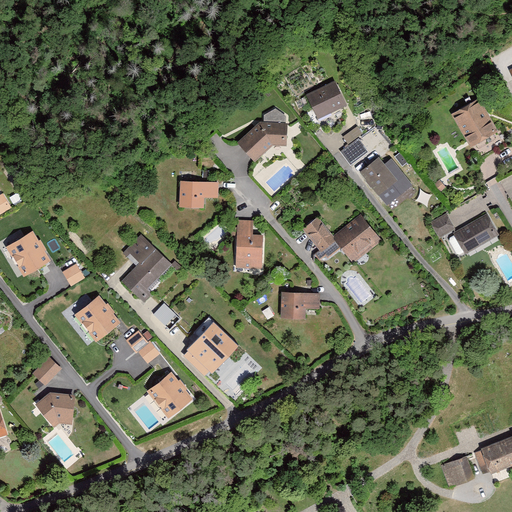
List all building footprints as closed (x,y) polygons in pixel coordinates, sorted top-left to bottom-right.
[(337,81),(308,95),(320,119),(348,106),(337,81)] [(481,98),(454,115),(476,149),(502,132),(481,98)] [(276,144),(289,145),(291,124),(287,123),(287,117),(278,109),(266,114),(266,122),(262,122),(240,143),(259,161),(276,144)] [(359,127),(343,137),(349,145),(364,134),(359,127)] [(360,139),(342,152),(351,165),(369,153),(360,139)] [(381,158),(362,173),(388,207),(414,187),(393,160),(386,165),(381,158)] [(440,180),(435,185),(441,193),(447,188),(440,180)] [(220,183),(183,182),(182,208),(206,209),(206,200),(220,200),(220,183)] [(5,193),(0,196),(0,216),(13,208),(5,193)] [(458,230),(448,214),(433,222),(442,239),(458,230)] [(320,216),(303,230),(324,255),(338,244),(356,266),(386,241),(365,215),(337,237),(320,216)] [(490,215),(456,233),(469,255),(502,237),(490,215)] [(256,221),(239,220),(238,268),(264,269),(265,235),(255,235),(256,221)] [(36,231),(8,247),(25,278),(53,262),(36,231)] [(143,234),(127,250),(141,263),(124,281),(144,301),(152,293),(149,291),(175,265),(143,234)] [(78,264),(64,273),(72,287),(87,278),(78,264)] [(322,293),(283,292),(283,319),(308,320),(309,308),(321,309),(322,293)] [(123,323),(101,295),(76,314),(99,342),(123,323)] [(168,321),(161,328),(173,340),(180,333),(168,321)] [(141,353),(149,364),(162,354),(153,341),(151,343),(141,330),(127,340),(138,355),(141,353)] [(216,347),(203,334),(185,353),(210,376),(224,362),(226,364),(243,346),(229,333),(216,347)] [(52,357),(35,373),(47,385),(63,369),(52,357)] [(197,399),(174,371),(149,391),(171,419),(197,399)] [(52,392),(38,405),(57,428),(62,423),(75,425),(79,396),(52,392)] [(4,412),(0,412),(0,439),(11,437),(4,412)] [(511,437),(474,453),(483,474),(493,470),(494,474),(511,466),(511,437)] [(471,455),(444,465),(450,479),(477,469),(471,455)]
